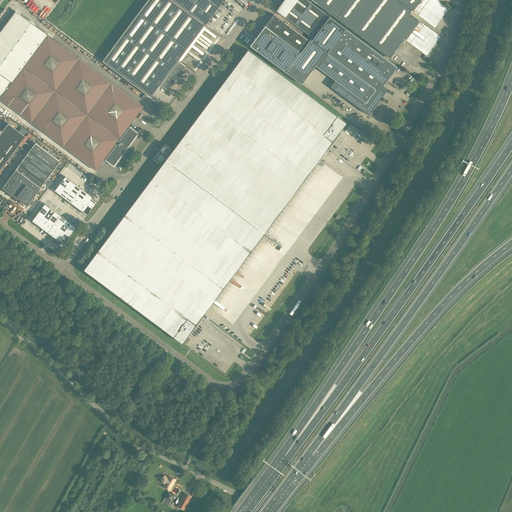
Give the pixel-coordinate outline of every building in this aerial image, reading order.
[(147,0),(102,61),(151,97),(159,85),(167,91),(185,67),(178,61),(204,24),(222,0),(147,0)] [(306,0),(283,0),(276,11),(309,36),(326,14),(306,0)] [(312,0),(389,58),(395,50),(403,39),(408,33),(412,27),(417,20),(418,20),(409,13),(411,11),(415,5),(418,0),(312,0)] [(127,129),(143,107),(47,35),(15,11),(0,31),(0,98),(96,170),(106,156),(107,157),(106,158),(114,164),(137,134),(129,128),(128,129),(127,129)] [(268,21),(265,26),(299,52),(308,40),(284,22),(284,23),(273,15),(268,21)] [(265,26),(250,45),(301,84),(315,65),(335,80),(330,86),(334,90),(368,115),(380,99),(387,89),(386,88),(383,86),(397,67),(329,17),(311,41),(310,40),(309,41),(308,40),(299,52),(265,26)] [(247,49),(83,269),(182,343),(346,123),(346,122),(247,49)] [(0,169),(25,136),(8,123),(0,133),(0,169)] [(39,189),(60,161),(35,143),(15,170),(16,171),(4,187),(26,204),(38,189),(39,189)] [(65,176),(54,190),(87,215),(98,200),(65,176)] [(45,203),(32,221),(63,244),(76,227),(45,203)] [(169,490),(175,480),(169,476),(168,477),(164,476),(162,480),(165,482),(163,487),(169,490)] [(174,495),(168,492),(165,499),(171,502),(174,495)] [(184,510),(192,496),(185,492),(177,506),(184,510)]
